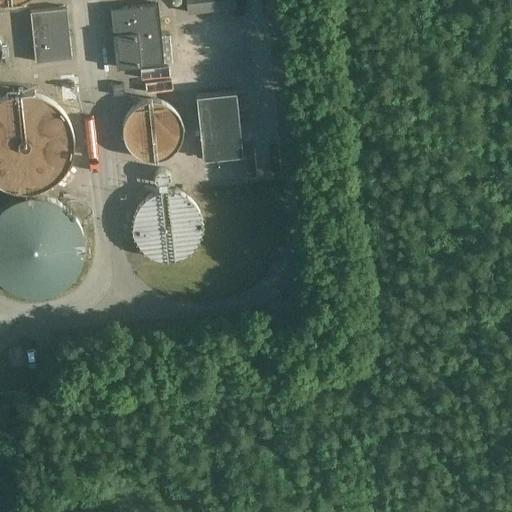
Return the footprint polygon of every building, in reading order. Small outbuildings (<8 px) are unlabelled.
[(186,0),(188,13),(237,8),(235,0),(186,0)] [(158,4),(112,9),(118,67),(173,61),(170,34),(161,35),(158,4)] [(73,58),(67,7),(30,11),(35,62),(73,58)] [(242,153),(236,91),(197,95),(203,157),(242,153)] [(0,271),(7,279),(22,284),(50,279),(70,262),(76,242),(74,230),(66,228),(71,213),(69,205),(46,177),(35,174),(49,162),(44,161),(25,165),(23,154),(12,151),(4,157),(0,155),(0,271)]
